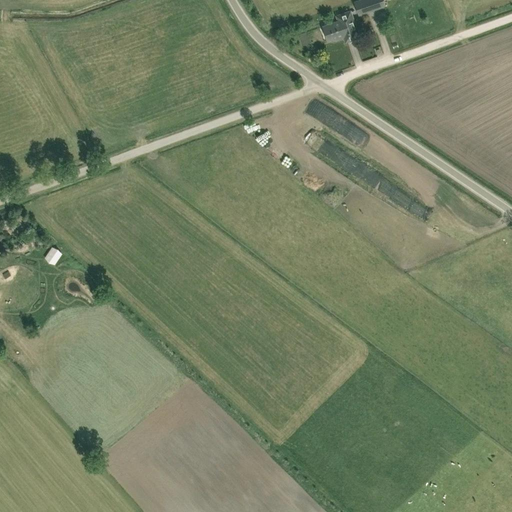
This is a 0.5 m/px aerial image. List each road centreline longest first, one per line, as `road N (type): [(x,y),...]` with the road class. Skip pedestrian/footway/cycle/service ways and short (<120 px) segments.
road 1 (unclassified): [(0,203),(321,86)]
road 2 (unclassified): [(511,215),(321,86)]
road 3 (track): [(511,18),(321,86)]
road 4 (unclassified): [(321,86),(258,38),(231,0)]
